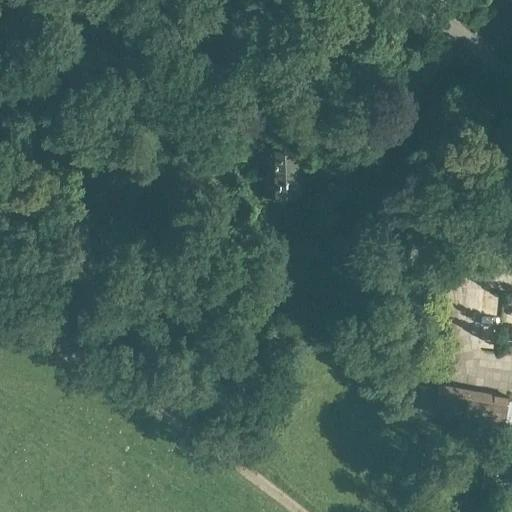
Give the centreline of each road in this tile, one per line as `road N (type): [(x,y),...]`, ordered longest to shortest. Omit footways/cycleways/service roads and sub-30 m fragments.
road 1 (track): [(0,320),(303,511)]
road 2 (track): [(122,0),(172,54),(232,93),(270,89),(304,67),(420,22)]
